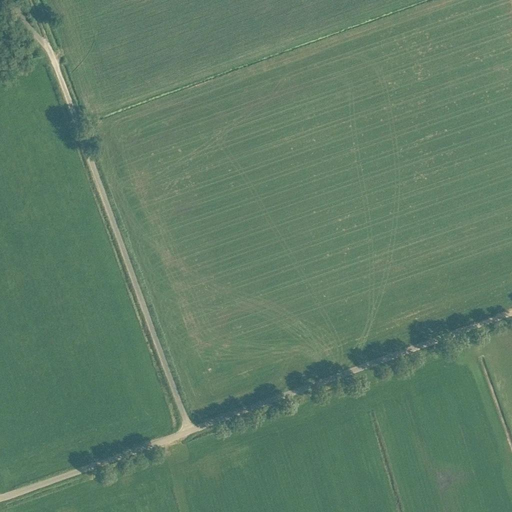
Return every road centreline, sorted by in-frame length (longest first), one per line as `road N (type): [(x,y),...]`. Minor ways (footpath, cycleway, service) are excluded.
road 1 (unclassified): [(189,430),(51,53),(11,0)]
road 2 (unclassified): [(189,430),(511,313)]
road 3 (unclassified): [(0,498),(189,430)]
